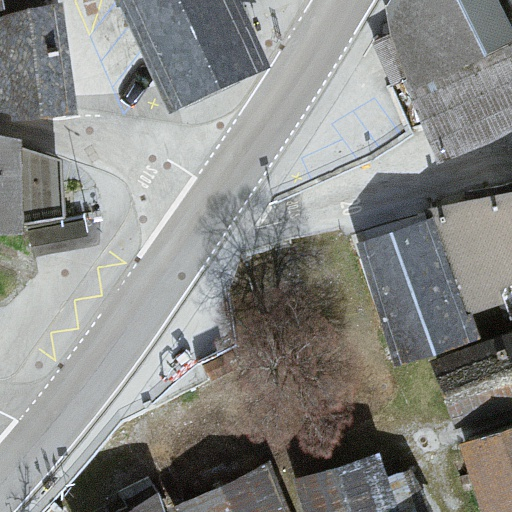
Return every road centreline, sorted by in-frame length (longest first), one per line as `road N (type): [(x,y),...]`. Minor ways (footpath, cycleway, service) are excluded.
road 1 (secondary): [(26,466),(215,203)]
road 2 (secondary): [(215,203),(342,0)]
road 3 (residential): [(215,203),(133,156),(0,126)]
